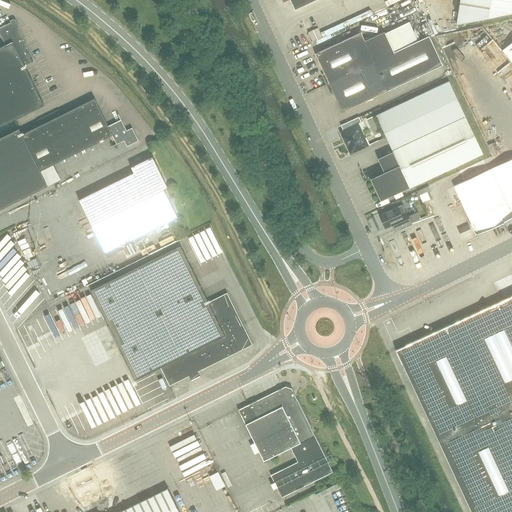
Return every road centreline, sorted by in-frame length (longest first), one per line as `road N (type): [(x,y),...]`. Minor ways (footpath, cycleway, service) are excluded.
road 1 (primary): [(309,310),(195,119),(122,37),(74,0)]
road 2 (unclassified): [(364,250),(327,263),(305,252),(187,0)]
road 3 (unclassified): [(364,250),(249,0)]
road 4 (unclassified): [(70,466),(255,373),(300,340)]
road 5 (primary): [(398,511),(330,354)]
road 6 (unclassified): [(70,466),(0,322)]
road 7 (unclassified): [(392,303),(511,247)]
